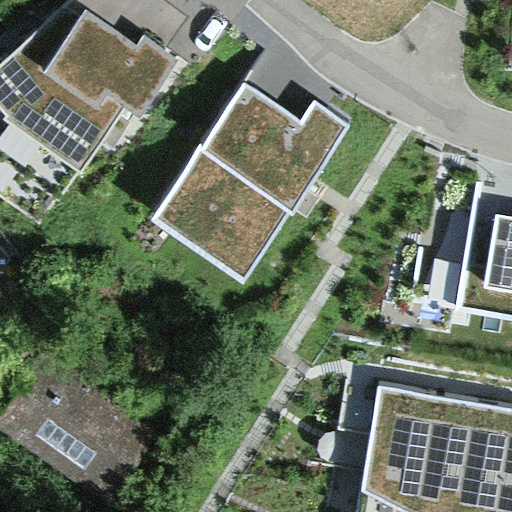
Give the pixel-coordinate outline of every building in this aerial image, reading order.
[(173,58),(79,0),(74,0),(0,63),(0,175),(38,211),(93,139),(112,148),(173,58)] [(301,111),(243,72),(154,205),(245,266),(347,114),(314,92),(301,111)] [(511,218),(497,216),(486,286),(511,290),(511,218)] [(70,319),(98,337),(110,317),(82,300),(70,319)] [(40,355),(1,418),(96,477),(136,414),(40,355)] [(511,511),(511,412),(381,392),(361,511),(511,511)]
